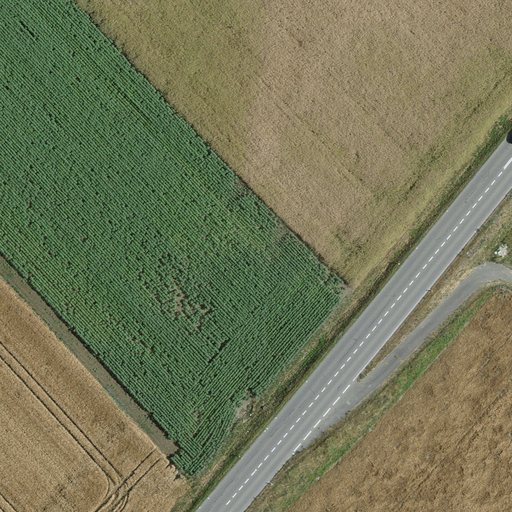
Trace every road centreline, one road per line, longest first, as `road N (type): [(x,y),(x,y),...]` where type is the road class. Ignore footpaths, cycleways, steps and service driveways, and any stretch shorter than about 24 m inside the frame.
road 1 (secondary): [(215,511),(511,161)]
road 2 (track): [(511,277),(491,272),(474,280),(345,404),(306,404)]
